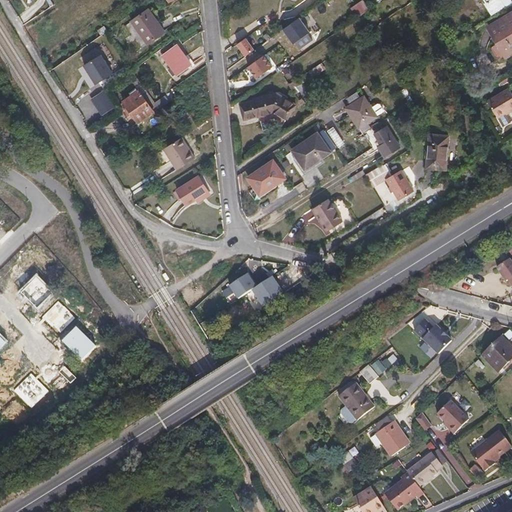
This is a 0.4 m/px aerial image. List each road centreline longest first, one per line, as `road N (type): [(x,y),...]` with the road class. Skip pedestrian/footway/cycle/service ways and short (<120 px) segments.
road 1 (primary): [(166,418),(511,203)]
road 2 (residential): [(211,0),(239,247),(329,265)]
road 3 (track): [(152,341),(0,453)]
road 4 (primary): [(166,418),(16,511)]
